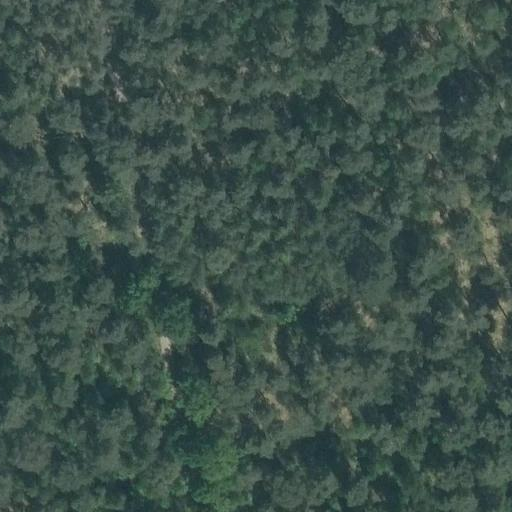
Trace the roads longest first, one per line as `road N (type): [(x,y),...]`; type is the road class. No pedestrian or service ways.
road 1 (track): [(94,0),(195,511)]
road 2 (track): [(111,101),(0,48)]
